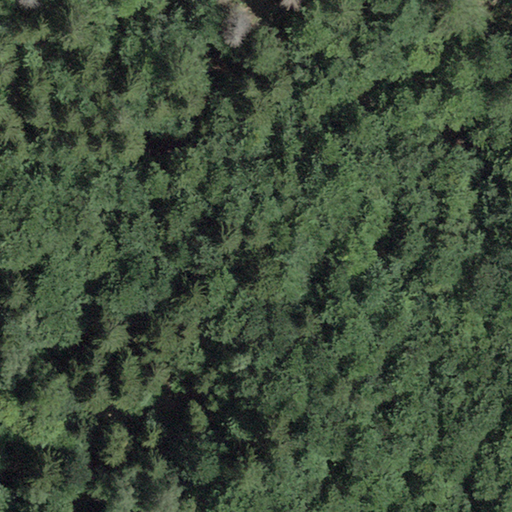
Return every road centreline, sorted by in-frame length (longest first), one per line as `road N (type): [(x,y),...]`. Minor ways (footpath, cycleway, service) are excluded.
road 1 (track): [(66,511),(93,455),(107,364),(128,318),(164,166),(260,0)]
road 2 (track): [(511,47),(455,132),(459,141),(479,145),(511,126)]
